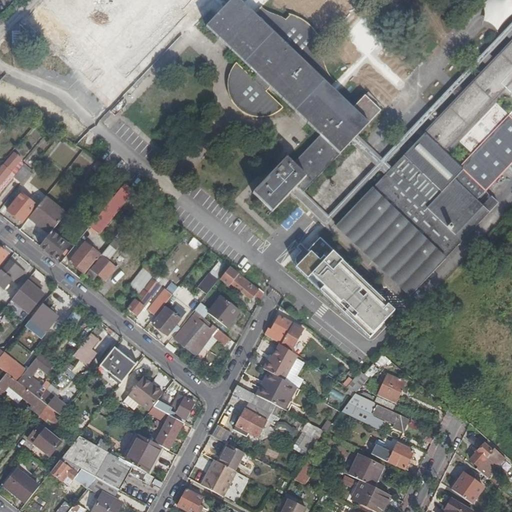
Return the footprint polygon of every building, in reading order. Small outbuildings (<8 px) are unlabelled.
[(111,102),(125,87),(122,83),(201,0),(44,0),(25,21),(111,102)] [(201,0),(122,83),(125,87),(208,0),(201,0)] [(304,192),(350,143),(358,135),(381,111),(365,97),(353,109),(336,93),(332,97),(326,92),(335,82),(334,82),(332,80),(329,77),(327,73),(326,69),(324,65),(321,57),(317,50),(322,46),(322,47),(323,47),(319,39),(315,32),(311,27),(306,23),(301,19),(296,17),(291,15),(288,14),(288,15),(289,15),(285,20),(282,18),(275,15),(267,12),(264,10),(261,7),(251,17),(245,12),(248,9),(238,0),(231,0),(206,27),(256,75),(253,79),(236,63),(233,66),(229,74),(228,78),(228,91),(229,97),(233,103),(237,109),(243,113),(255,117),(262,117),(269,116),(275,114),(283,108),(266,92),(270,88),(320,136),(293,164),(286,158),(252,194),(272,212),(289,194),(297,186),(304,192)] [(358,135),(350,143),(375,166),(328,216),(304,192),(297,186),(289,194),(404,303),(410,297),(336,227),(333,224),(335,222),(332,220),(380,170),(385,175),(392,168),(386,163),(428,119),(433,124),(441,117),(435,111),(482,62),(487,67),(495,60),(490,55),(507,37),(511,42),(511,41),(511,22),(382,159),(358,135)] [(336,227),(410,297),(497,204),(491,198),(483,206),(476,200),(485,192),(511,163),(511,41),(511,42),(495,60),(487,67),(441,117),(433,124),(392,168),(385,175),(336,227)] [(0,80),(0,99),(36,115),(69,137),(80,123),(49,100),(0,80)] [(10,172),(12,169),(20,160),(12,154),(0,169),(0,183),(3,181),(10,172)] [(103,166),(98,162),(92,169),(95,172),(93,174),(96,176),(103,166)] [(30,171),(23,166),(13,178),(20,184),(30,171)] [(0,192),(17,173),(12,169),(10,172),(3,181),(0,183),(0,192)] [(132,189),(124,183),(116,193),(124,199),(132,189)] [(35,206),(16,190),(4,205),(8,209),(7,211),(21,223),(35,206)] [(124,199),(116,193),(89,227),(97,233),(124,199)] [(67,213),(46,196),(27,220),(35,225),(37,222),(51,233),(67,213)] [(76,244),(85,233),(80,229),(71,240),(76,244)] [(125,236),(119,232),(109,245),(115,249),(125,236)] [(68,246),(51,233),(40,247),(57,261),(68,246)] [(115,249),(109,245),(101,255),(100,256),(101,258),(106,261),(115,249)] [(100,256),(101,255),(89,246),(87,248),(83,246),(82,247),(81,247),(69,262),(83,274),(96,259),(97,260),(100,256)] [(322,246),(297,271),(369,340),(394,314),(322,246)] [(106,261),(101,258),(92,270),(97,275),(105,281),(115,269),(106,261)] [(25,274),(11,262),(3,271),(17,283),(25,274)] [(147,264),(127,289),(136,296),(156,271),(147,264)] [(254,287),(229,267),(221,276),(250,300),(258,290),(254,287)] [(92,270),(90,269),(87,273),(94,279),(97,275),(92,270)] [(27,281),(12,300),(16,304),(19,301),(31,310),(44,294),(27,281)] [(258,290),(263,294),(267,287),(259,281),(254,287),(258,290)] [(151,296),(142,289),(127,308),(136,316),(144,307),(143,306),(151,296)] [(168,300),(172,294),(168,291),(159,300),(157,299),(148,311),(155,316),(160,309),(168,300)] [(209,310),(200,303),(194,310),(203,318),(207,313),(226,327),(239,311),(221,296),(209,310)] [(172,303),(168,300),(160,309),(162,311),(165,307),(167,309),(172,303)] [(58,318),(43,305),(31,321),(46,333),(58,318)] [(66,320),(75,309),(70,305),(61,316),(66,320)] [(171,312),(167,309),(165,307),(162,311),(152,324),(167,336),(170,331),(180,320),(181,320),(184,316),(174,307),(171,312)] [(83,315),(75,309),(66,320),(62,325),(70,331),(83,315)] [(287,314),(294,319),(298,315),(291,309),(287,314)] [(269,330),(266,336),(271,339),(279,345),(287,350),(290,352),(303,329),(279,316),(271,331),(269,330)] [(230,339),(212,324),(209,328),(207,327),(200,321),(202,319),(199,317),(186,332),(182,329),(174,339),(196,355),(212,336),(224,345),(230,339)] [(200,321),(207,327),(209,325),(202,319),(200,321)] [(180,320),(170,331),(172,333),(182,321),(181,320),(180,320)] [(98,341),(90,334),(73,356),(87,367),(96,355),(90,351),(98,341)] [(287,350),(279,345),(265,370),(269,372),(285,381),(299,358),(290,352),(287,350)] [(135,365),(114,348),(100,366),(112,376),(110,378),(114,381),(117,376),(123,381),(135,365)] [(24,374),(17,382),(37,398),(39,399),(46,390),(49,387),(50,385),(46,381),(44,384),(40,381),(38,384),(30,378),(38,368),(45,374),(53,365),(39,354),(24,374)] [(285,381),(269,372),(256,396),(275,406),(284,411),(297,387),(285,381)] [(17,382),(6,373),(1,380),(32,405),(30,407),(39,415),(41,412),(55,423),(60,416),(39,399),(37,398),(17,382)] [(375,403),(391,410),(404,382),(387,374),(387,376),(384,375),(381,381),(384,382),(376,398),(375,403)] [(117,376),(114,381),(119,385),(123,381),(117,376)] [(153,407),(158,401),(163,394),(143,378),(128,396),(148,413),(153,407)] [(237,386),(232,395),(270,415),(275,406),(256,396),(237,386)] [(344,401),(350,391),(344,387),(337,396),(344,401)] [(46,390),(39,399),(60,416),(67,407),(46,390)] [(359,391),(357,394),(359,396),(369,400),(375,403),(376,398),(359,391)] [(158,401),(153,407),(168,415),(183,423),(193,403),(178,395),(172,408),(158,401)] [(374,403),(375,403),(369,400),(359,396),(354,406),(396,425),(395,428),(404,432),(409,420),(374,403)] [(261,432),(265,435),(271,425),(244,410),(235,427),(257,438),(261,432)] [(345,428),(350,418),(344,415),(343,414),(336,424),(345,428)] [(154,443),(161,447),(168,451),(183,423),(168,415),(154,443)] [(62,443),(39,424),(27,439),(51,457),(62,443)] [(310,456),(325,433),(320,430),(305,453),(310,456)] [(125,461),(145,471),(147,473),(161,447),(154,443),(139,435),(125,461)] [(100,439),(97,446),(107,451),(110,444),(100,439)] [(74,443),(63,457),(71,461),(74,456),(80,460),(86,449),(89,444),(82,440),(79,446),(74,443)] [(80,460),(87,463),(88,461),(102,468),(110,453),(107,451),(97,446),(90,442),(89,444),(86,449),(80,460)] [(374,454),(405,468),(413,451),(397,443),(393,452),(378,445),(374,454)] [(476,469),(488,479),(505,458),(494,448),(492,451),(484,444),(470,460),(478,467),(476,469)] [(219,463),(235,471),(245,454),(228,445),(219,463)] [(118,489),(119,490),(129,473),(140,480),(145,471),(125,461),(110,453),(102,468),(88,461),(87,463),(83,470),(90,474),(96,477),(104,481),(118,489)] [(341,468),(339,470),(363,482),(374,487),(383,468),(359,457),(351,473),(341,468)] [(83,470),(61,458),(50,473),(65,484),(75,472),(90,485),(96,477),(90,474),(83,470)] [(214,460),(201,485),(223,497),(235,471),(219,463),(214,460)] [(3,485),(26,503),(39,486),(17,469),(3,485)] [(308,486),(314,476),(304,471),(298,480),(308,486)] [(464,474),(452,490),(472,503),(473,504),(483,488),(464,474)] [(236,501),(248,481),(238,476),(227,496),(236,501)] [(90,485),(87,489),(100,496),(91,511),(116,511),(120,506),(112,501),(114,499),(113,499),(118,489),(104,481),(104,482),(96,477),(90,485)] [(253,484),(248,481),(236,501),(242,504),(253,484)] [(374,487),(363,482),(354,499),(379,511),(383,511),(392,496),(375,488),(374,487)] [(195,511),(203,498),(186,489),(177,507),(186,511),(195,511)] [(306,511),(309,508),(289,498),(282,511),(306,511)] [(442,511),(472,511),(473,511),(451,499),(443,511),(442,511)] [(68,511),(69,511),(72,508),(65,502),(56,511),(68,511)] [(69,511),(71,511),(84,511),(86,509),(75,503),(72,508),(69,511)]
